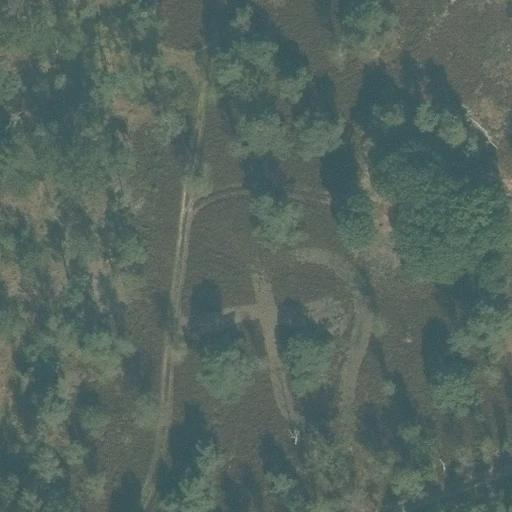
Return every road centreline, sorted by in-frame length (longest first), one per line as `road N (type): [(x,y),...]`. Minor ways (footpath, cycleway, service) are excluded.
road 1 (track): [(133,511),(162,415),(186,210),(179,164),(224,0)]
road 2 (track): [(388,511),(511,469)]
